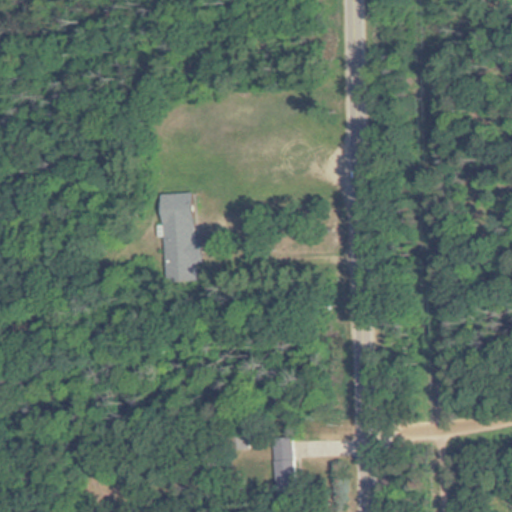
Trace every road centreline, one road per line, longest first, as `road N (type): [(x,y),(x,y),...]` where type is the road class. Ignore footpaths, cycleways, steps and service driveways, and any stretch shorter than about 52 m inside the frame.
road 1 (secondary): [(355,0),(370,511)]
road 2 (residential): [(363,69),(171,107),(162,130),(163,288)]
road 3 (residential): [(368,439),(511,415)]
